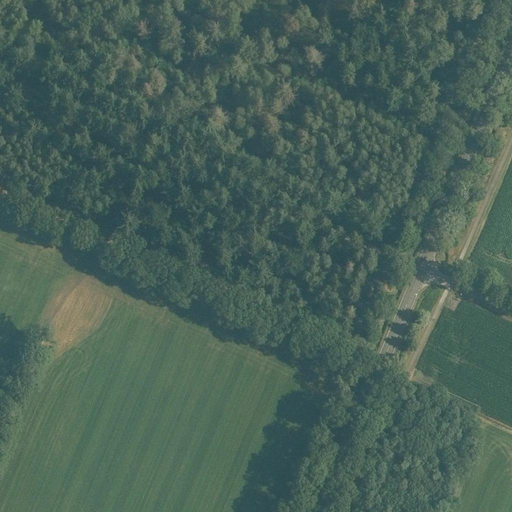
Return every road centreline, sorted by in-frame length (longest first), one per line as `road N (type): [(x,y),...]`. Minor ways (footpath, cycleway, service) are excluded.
road 1 (track): [(0,79),(388,256)]
road 2 (secondary): [(316,511),(420,268)]
road 3 (secondary): [(420,268),(511,52)]
